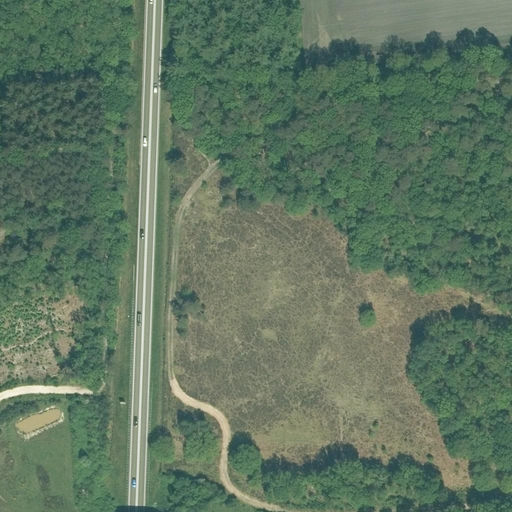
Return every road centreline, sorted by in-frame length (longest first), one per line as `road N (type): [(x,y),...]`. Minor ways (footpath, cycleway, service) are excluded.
road 1 (trunk): [(135,511),(155,0)]
road 2 (track): [(210,170),(176,221),(170,378),(181,397),(224,424),(228,488),(289,511)]
road 3 (track): [(113,146),(104,324)]
road 4 (track): [(104,324),(100,385),(0,397)]
road 5 (track): [(210,170),(241,140),(315,94),(325,74)]
road 6 (track): [(118,0),(113,146)]
road 7 (track): [(384,511),(511,502)]
